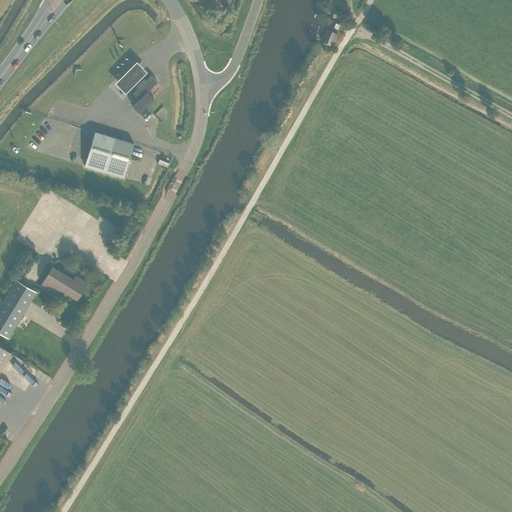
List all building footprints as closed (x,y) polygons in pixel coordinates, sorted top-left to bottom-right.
[(343,12),(334,10),(332,18),(341,20),(343,12)] [(326,30),(322,40),(332,44),(336,34),(326,30)] [(137,60),(114,83),(125,93),(147,71),(137,60)] [(137,89),(133,94),(139,100),(132,106),(140,114),(154,100),(147,92),(157,82),(151,76),(146,81),(143,79),(135,87),(137,89)] [(84,166),(92,168),(104,172),(123,178),(133,144),(95,132),(84,166)] [(41,284),(56,293),(59,289),(77,300),(87,283),(76,276),(73,280),(52,267),(41,284)] [(16,280),(0,305),(0,333),(8,338),(36,292),(16,280)] [(0,370),(11,353),(0,345),(0,370)] [(43,382),(47,376),(32,368),(28,374),(43,382)] [(0,381),(13,387),(15,380),(2,375),(0,379),(0,381)]
